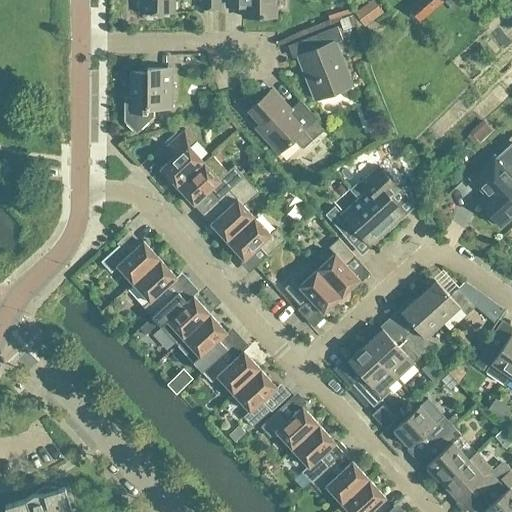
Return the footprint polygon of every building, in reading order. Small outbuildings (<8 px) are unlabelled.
[(139,0),(140,13),(144,13),(146,16),(153,16),(155,13),(174,13),(174,0),(139,0)] [(220,9),(219,0),(201,0),(202,9),(220,9)] [(226,0),(226,6),(242,6),(242,16),(274,16),(273,0),(226,0)] [(419,22),(444,0),(415,0),(407,7),(419,22)] [(367,2),(354,12),(355,12),(358,17),(365,25),(378,16),(367,2)] [(352,85),(335,42),(343,39),(337,26),(318,33),(322,46),(298,55),(315,99),(352,85)] [(171,109),(171,71),(131,71),(131,97),(124,97),(124,121),(136,133),(153,116),(153,108),(171,109)] [(326,128),(300,99),(290,108),(273,88),(248,110),(260,123),(255,127),(278,153),(294,138),(303,148),(326,128)] [(471,146),(487,134),(482,127),(466,139),(471,146)] [(204,161),(188,144),(194,138),(185,128),(167,145),(175,154),(161,167),(177,186),(204,161)] [(511,145),(497,159),(495,156),(472,177),(488,194),(480,202),(484,206),(482,208),(482,212),(491,222),(494,222),(496,220),(500,224),(511,213),(511,145)] [(243,175),(234,165),(227,171),(212,154),(204,161),(177,186),(194,204),(208,190),(217,200),(243,175)] [(378,166),(369,174),(368,173),(359,181),(368,190),(359,198),(388,229),(405,214),(390,197),(399,189),(378,166)] [(254,217),(243,205),(258,191),(243,175),(217,200),(225,209),(211,223),(227,241),(254,217)] [(388,229),(359,198),(342,214),(335,206),(325,214),(345,236),(354,228),(370,245),(388,229)] [(270,234),(254,217),(227,241),(244,259),(259,245),(267,255),(285,238),(276,228),(270,234)] [(133,283),(160,258),(143,240),(140,243),(134,236),(130,240),(125,236),(118,243),(119,245),(102,261),(111,271),(117,265),(133,283)] [(359,279),(346,264),(355,256),(338,237),(328,247),(334,253),(317,269),(341,296),(359,279)] [(162,290),(176,276),(160,258),(133,283),(149,300),(143,306),(152,316),(170,299),(162,290)] [(341,296),(317,269),(300,285),(294,278),(284,287),(300,306),(310,297),(323,312),(341,296)] [(476,305),(459,287),(450,295),(436,280),(419,296),(442,322),(459,306),(467,314),(476,305)] [(464,281),(459,287),(476,305),(491,321),(502,308),(464,281)] [(183,338),(210,313),(193,295),(187,301),(178,291),(170,299),(152,316),(161,326),(176,344),(183,338)] [(425,337),(442,322),(419,296),(401,311),(415,327),(406,335),(423,354),(433,345),(425,337)] [(300,315),(318,330),(325,321),(307,307),(300,315)] [(212,345),(226,331),(210,313),(183,338),(176,344),(193,361),(202,371),(220,354),(212,345)] [(396,378),(423,354),(406,335),(397,344),(383,328),(365,344),(396,378)] [(510,376),(511,373),(511,333),(499,350),(489,343),(474,364),(485,371),(491,362),(510,376)] [(388,386),(396,378),(365,344),(348,360),(362,375),(353,384),(373,406),(391,390),(388,386)] [(233,393),(260,368),(243,350),(229,364),(220,354),(202,371),(211,381),(218,375),(233,393)] [(183,368),(168,383),(177,392),(192,378),(183,368)] [(262,400),(277,386),(260,368),(233,393),(249,410),(243,416),(252,426),(270,410),(262,400)] [(435,422),(419,405),(393,428),(410,446),(425,432),(433,442),(452,425),(443,415),(435,422)] [(292,448),(319,424),(302,406),(287,419),(279,410),(260,426),(270,437),(276,431),(292,448)] [(239,424),(229,434),(235,441),(245,431),(239,424)] [(320,455),(335,442),(319,424),(292,448),(308,465),(301,471),(311,481),(329,465),(320,455)] [(468,459),(453,442),(461,434),(452,425),(433,442),(442,451),(427,465),(442,482),(468,459)] [(442,482),(458,499),(473,486),(482,495),(491,487),(501,478),(493,469),(476,451),(468,459),(442,482)] [(342,503),(369,479),(352,460),(337,474),(329,465),(311,481),(320,492),(326,486),(342,503)] [(503,460),(493,469),(501,478),(509,470),(511,468),(503,460)] [(511,511),(511,472),(509,470),(501,478),(491,487),(499,496),(484,510),(485,511),(511,511)] [(372,511),(371,510),(385,497),(369,479),(342,503),(335,509),(338,511),(372,511)] [(72,511),(65,486),(57,488),(56,486),(43,487),(25,499),(4,505),(6,511),(72,511)]
